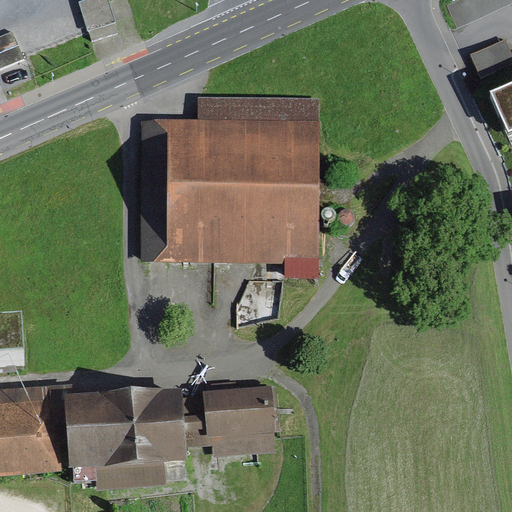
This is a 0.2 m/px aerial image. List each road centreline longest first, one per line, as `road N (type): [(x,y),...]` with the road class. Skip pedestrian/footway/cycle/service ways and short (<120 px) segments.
road 1 (secondary): [(254,26),(0,139)]
road 2 (residential): [(435,48),(491,178),(511,310)]
